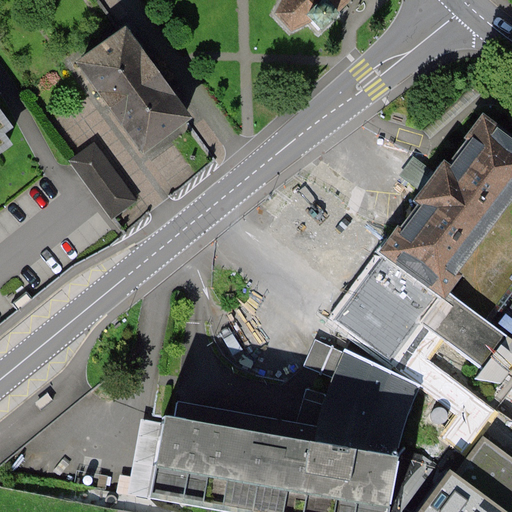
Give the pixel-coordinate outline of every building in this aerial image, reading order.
[(282,0),(276,14),(291,30),(309,20),(318,30),(335,15),(332,12),(345,0),(282,0)] [(123,34),(80,64),(142,149),(185,118),(155,76),(123,34)] [(423,194),(385,245),(447,290),(460,271),(455,267),(511,190),(511,135),(483,113),(445,165),(441,162),(419,191),(423,194)] [(0,150),(9,144),(0,134),(9,128),(0,115),(0,150)] [(92,147),(70,163),(111,218),(133,202),(92,147)] [(450,293),(447,290),(385,245),(329,318),(394,367),(450,293)] [(13,303),(19,310),(31,300),(26,293),(13,303)] [(48,392),(34,403),(41,411),(55,400),(48,392)] [(511,511),(511,458),(483,437),(455,473),(450,469),(417,511),(511,511)]
